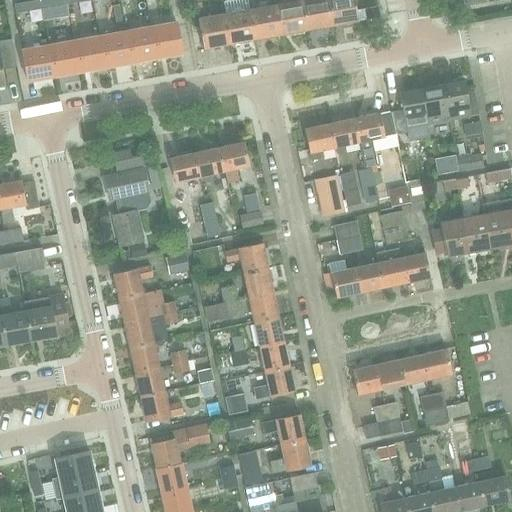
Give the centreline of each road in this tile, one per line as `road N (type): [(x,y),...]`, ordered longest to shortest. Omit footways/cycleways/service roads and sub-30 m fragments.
road 1 (residential): [(105,369),(46,116)]
road 2 (residential): [(316,321),(261,77)]
road 3 (residential): [(46,116),(261,77)]
road 4 (residential): [(261,77),(425,47)]
road 5 (residential): [(438,298),(439,334),(325,363)]
road 6 (residential): [(355,511),(325,363)]
road 7 (residential): [(316,321),(438,298)]
